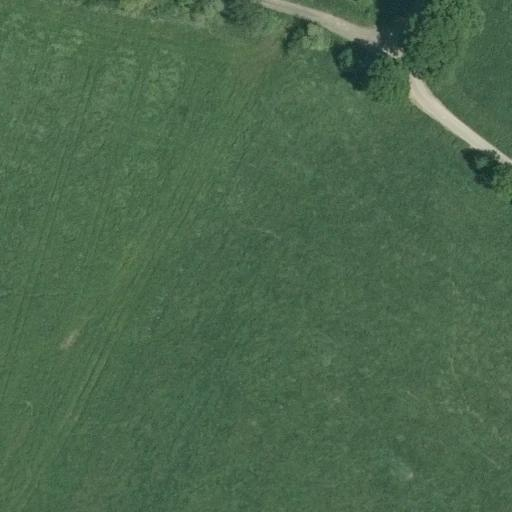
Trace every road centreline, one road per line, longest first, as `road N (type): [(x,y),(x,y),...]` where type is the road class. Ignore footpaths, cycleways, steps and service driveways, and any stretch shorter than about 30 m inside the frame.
road 1 (residential): [(425,0),(408,54),(422,96),(511,164)]
road 2 (track): [(408,54),(267,0)]
